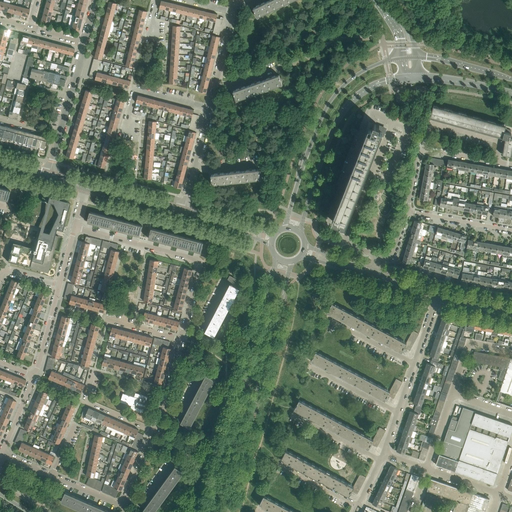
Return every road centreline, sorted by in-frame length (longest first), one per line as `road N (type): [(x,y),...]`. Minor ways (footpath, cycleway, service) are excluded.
road 1 (tertiary): [(275,254),(209,511)]
road 2 (tertiary): [(225,511),(293,260)]
road 3 (tertiary): [(401,56),(351,75),(325,105),(283,229)]
road 4 (tertiary): [(300,234),(338,119),(360,93),(403,78)]
road 5 (residential): [(184,323),(195,259),(74,226)]
road 6 (residential): [(49,173),(84,43)]
road 7 (residential): [(128,133),(136,87),(210,107)]
